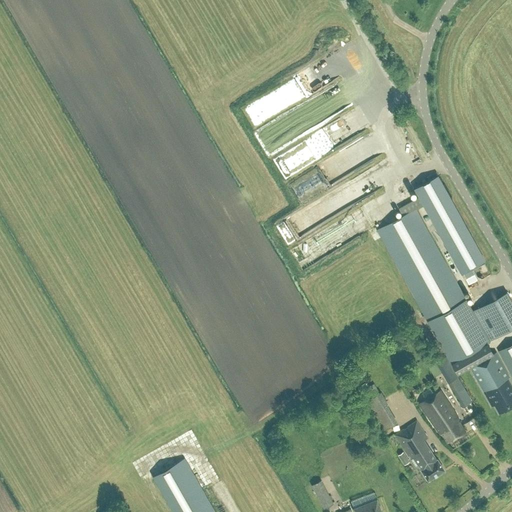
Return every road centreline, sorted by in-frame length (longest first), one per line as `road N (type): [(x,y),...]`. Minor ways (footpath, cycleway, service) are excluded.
road 1 (unclassified): [(511,275),(430,134),(423,64),(452,0)]
road 2 (track): [(423,98),(398,94),(343,0)]
